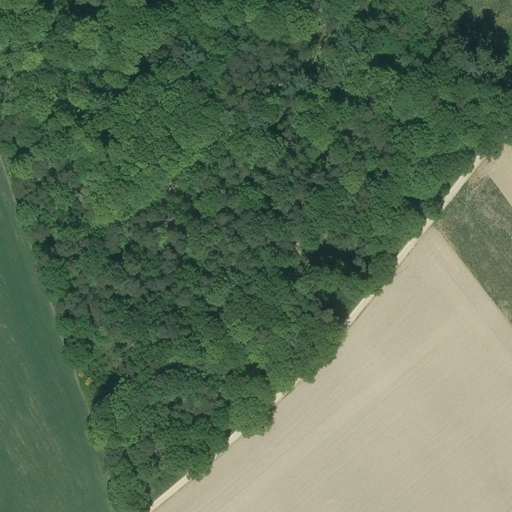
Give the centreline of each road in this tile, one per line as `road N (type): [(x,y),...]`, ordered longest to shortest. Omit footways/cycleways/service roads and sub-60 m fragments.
road 1 (track): [(144,511),(306,370),(508,126)]
road 2 (track): [(505,123),(426,0)]
